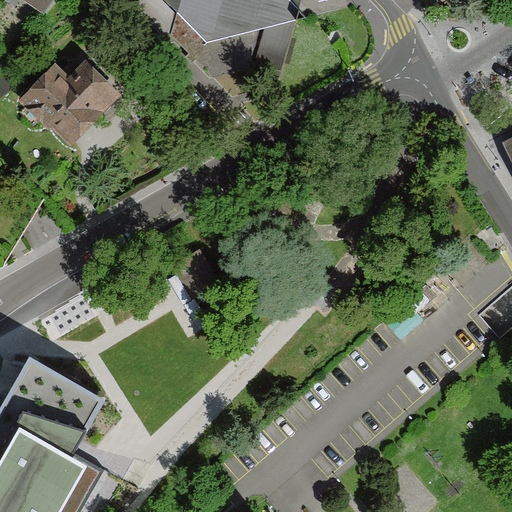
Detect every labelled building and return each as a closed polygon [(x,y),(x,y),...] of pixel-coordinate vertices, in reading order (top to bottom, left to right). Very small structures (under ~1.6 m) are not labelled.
[(174,11),(163,0),(139,0),(137,9),(167,39),(174,11)] [(268,21),(273,0),(166,0),(178,12),(204,36),(263,22),(268,21)] [(300,10),(286,0),(273,0),(268,21),(298,19),(300,10)] [(286,0),(300,10),(302,0),(286,0)] [(307,17),(300,10),(298,19),(307,17)] [(204,36),(178,12),(171,35),(214,78),(249,69),(263,22),(204,36)] [(298,19),(268,21),(256,60),(283,69),(298,19)] [(70,84),(57,71),(28,100),(50,122),(53,119),(69,136),(95,110),(92,107),(110,89),(88,67),(70,84)] [(238,208),(255,216),(263,198),(247,190),(238,208)] [(302,212),(265,195),(263,198),(255,216),(254,218),(291,236),(302,212)] [(218,283),(200,251),(176,265),(194,297),(218,283)] [(0,511),(35,511),(103,391),(30,351),(0,404),(0,511)]
